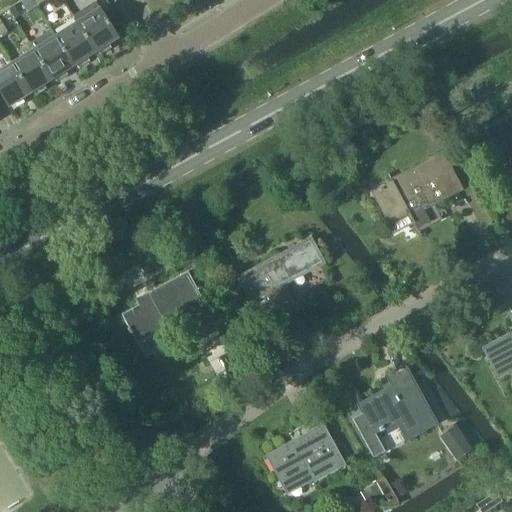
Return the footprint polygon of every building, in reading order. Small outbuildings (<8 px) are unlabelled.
[(39,6),(34,0),(26,0),(22,3),(28,13),(39,6)] [(100,10),(77,24),(96,54),(119,40),(100,10)] [(11,13),(3,18),(11,31),(18,26),(11,13)] [(77,24),(56,37),(75,68),(96,54),(77,24)] [(56,37),(34,51),(53,81),(75,68),(56,37)] [(34,51),(13,65),(32,95),(53,81),(34,51)] [(32,95),(13,65),(0,72),(0,94),(9,109),(32,95)] [(427,125),(439,119),(432,105),(420,111),(427,125)] [(511,117),(489,130),(507,164),(511,161),(511,117)] [(431,225),(424,212),(449,200),(443,188),(458,180),(444,154),(391,181),(392,184),(374,193),(392,227),(409,218),(419,236),(420,236),(418,232),(431,225)] [(214,230),(204,235),(210,248),(220,242),(214,230)] [(240,281),(251,301),(262,295),(273,316),(295,305),(284,284),(322,264),(311,243),(240,281)] [(175,248),(163,248),(163,257),(175,257),(175,248)] [(129,328),(127,329),(130,336),(133,334),(135,339),(182,314),(197,342),(218,330),(191,279),(188,273),(136,300),(139,306),(122,315),(129,328)] [(511,336),(487,350),(499,374),(511,367),(511,336)] [(374,434),(396,422),(406,440),(437,424),(407,370),(388,380),(392,386),(358,405),(374,434)] [(266,457),(281,485),(308,471),(315,482),(345,466),(323,425),(309,433),(311,436),(295,445),(293,442),(266,457)] [(457,425),(444,435),(452,448),(466,438),(457,425)] [(361,492),(368,504),(381,497),(375,485),(361,492)] [(487,511),(502,502),(496,492),(476,505),(479,511),(487,511)]
